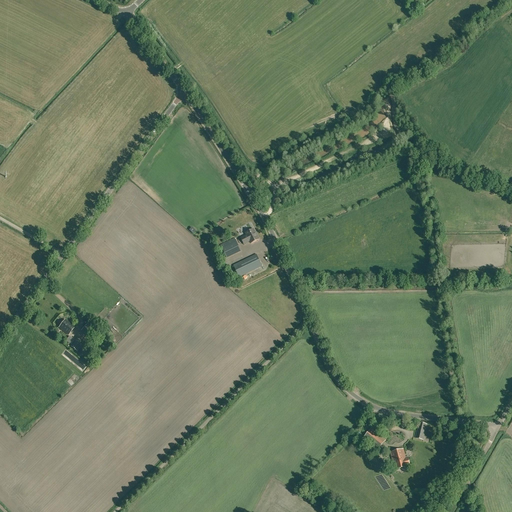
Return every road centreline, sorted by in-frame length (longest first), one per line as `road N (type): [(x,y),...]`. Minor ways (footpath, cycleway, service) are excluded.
road 1 (unclassified): [(0,339),(178,94)]
road 2 (unclassified): [(114,511),(309,320)]
road 3 (unclassified): [(309,320),(258,209),(178,94)]
road 4 (unclassified): [(499,425),(369,406),(333,375),(309,320)]
